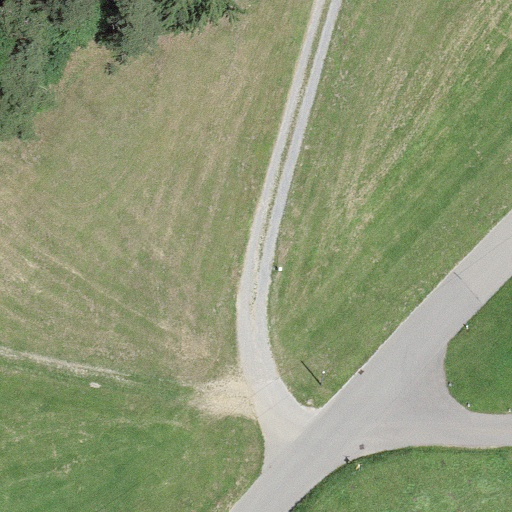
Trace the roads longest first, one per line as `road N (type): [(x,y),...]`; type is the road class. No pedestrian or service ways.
road 1 (track): [(331,0),(260,257),(252,314),(270,408)]
road 2 (track): [(270,408),(0,356)]
road 3 (tertiary): [(374,384),(511,245)]
road 4 (tertiary): [(260,511),(374,384)]
road 5 (unclassified): [(374,384),(416,414),(451,426),(511,428)]
